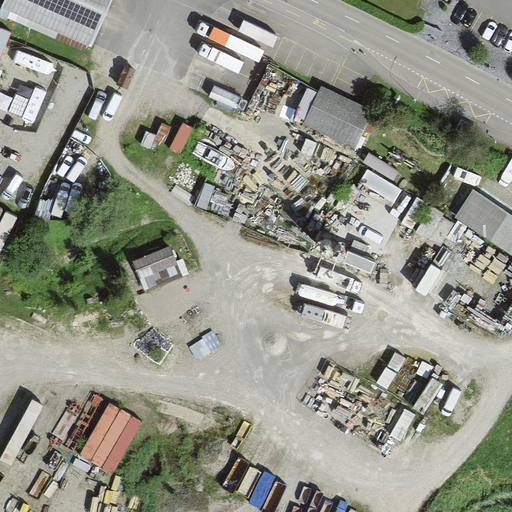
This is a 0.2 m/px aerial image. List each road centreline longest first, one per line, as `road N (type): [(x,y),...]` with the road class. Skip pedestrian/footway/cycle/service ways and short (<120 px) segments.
road 1 (unknown): [(141,364),(306,409),(420,499)]
road 2 (unknown): [(180,0),(124,109),(115,149),(133,176),(233,231)]
road 3 (unknown): [(233,231),(375,305),(511,350)]
road 4 (residential): [(312,0),(511,101)]
road 5 (track): [(511,368),(411,511)]
road 6 (unknown): [(233,231),(141,364)]
road 7 (unknown): [(141,364),(0,359)]
